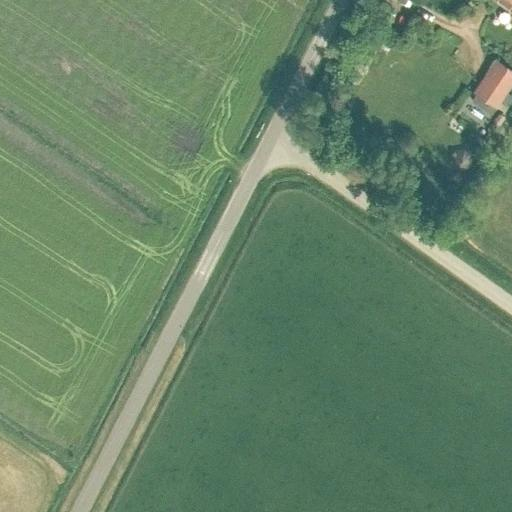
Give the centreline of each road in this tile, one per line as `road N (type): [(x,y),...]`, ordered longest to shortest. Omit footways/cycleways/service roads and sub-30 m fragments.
road 1 (unclassified): [(511,305),(303,157),(267,140)]
road 2 (unclassified): [(77,511),(211,251)]
road 3 (unclassified): [(339,0),(267,140)]
road 4 (unclassified): [(267,140),(211,251)]
